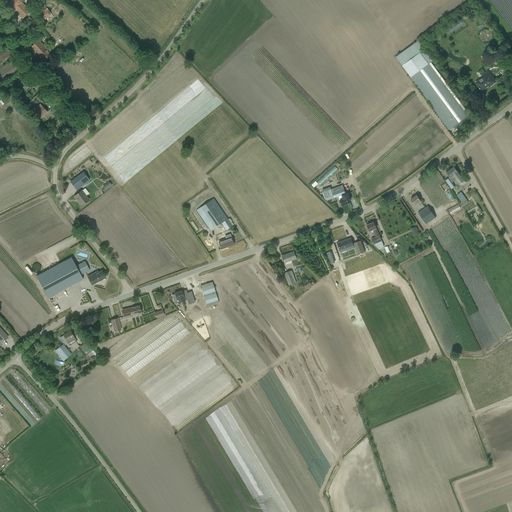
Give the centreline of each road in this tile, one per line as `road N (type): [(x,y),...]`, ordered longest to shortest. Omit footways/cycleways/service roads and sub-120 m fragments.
road 1 (unclassified): [(128,293),(56,194),(55,164),(141,81),(201,0)]
road 2 (unclassified): [(128,293),(376,206),(454,149)]
road 3 (unclassified): [(138,511),(15,356)]
road 4 (unclassified): [(15,356),(45,328),(128,293)]
